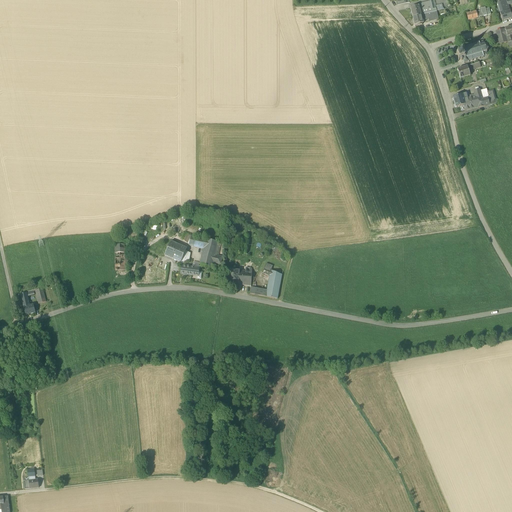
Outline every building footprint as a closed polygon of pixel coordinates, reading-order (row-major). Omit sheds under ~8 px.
[(508,6),(506,1),(506,0),(506,1),(497,3),(500,14),(509,11),(508,6)] [(418,4),(418,6),(419,6),(421,15),(427,13),(433,12),(432,10),(433,10),(433,9),(431,1),(418,4)] [(413,17),(421,15),(419,6),(418,6),(410,8),(413,17)] [(481,13),(483,17),(491,15),(489,8),(485,9),(485,8),(480,9),(481,13)] [(439,19),(436,11),(433,12),(427,13),(428,19),(429,22),(439,19)] [(509,11),(500,14),(502,22),(511,19),(510,11),(509,11)] [(468,20),(477,18),(476,12),(467,14),(468,20)] [(424,23),(423,19),(421,15),(413,17),(413,19),(415,25),(415,26),(422,25),(421,23),(424,23)] [(508,42),(507,37),(505,30),(503,30),(496,32),(499,45),(508,42)] [(463,64),(464,64),(464,63),(468,62),(469,62),(472,61),(473,61),(472,60),(475,59),(476,60),(476,59),(479,58),(479,59),(480,59),(480,58),(483,57),(483,58),(483,57),(487,56),(486,52),(486,53),(487,53),(486,52),(487,50),(488,50),(488,49),(487,49),(487,47),(487,46),(486,47),(484,45),(484,44),(484,45),(483,42),(479,43),(478,42),(478,43),(475,44),(475,43),(474,43),(475,44),(472,45),(471,44),(471,45),(468,46),(467,46),(464,47),(460,48),(459,48),(459,49),(460,50),(461,53),(457,54),(456,53),(456,54),(457,55),(458,60),(458,61),(459,61),(459,60),(460,60),(461,61),(462,61),(462,60),(462,59),(464,63),(463,64)] [(457,70),(460,79),(470,76),(468,71),(467,67),(457,70)] [(478,107),(478,108),(484,107),(482,100),(480,91),(479,90),(473,91),(475,97),(478,107)] [(480,91),(482,100),(489,98),(487,93),(486,90),(480,91)] [(482,100),(484,107),(493,104),(492,101),(495,100),(492,91),(487,93),(489,98),(482,100)] [(453,98),(456,108),(464,106),(465,105),(464,100),(462,95),(453,98)] [(475,97),(468,99),(464,100),(465,105),(464,106),(465,111),(478,107),(475,97)] [(190,245),(204,248),(206,239),(191,236),(189,244),(190,245)] [(218,242),(206,239),(204,248),(201,259),(213,261),(218,242)] [(165,255),(181,262),(186,251),(187,249),(171,241),(165,255)] [(222,243),(218,242),(213,261),(213,263),(221,265),(223,256),(219,256),(222,243)] [(116,270),(125,270),(124,252),(124,245),(115,245),(116,270)] [(190,254),(186,251),(181,262),(180,263),(182,264),(189,261),(190,254)] [(200,264),(212,267),(213,263),(213,261),(201,259),(200,264)] [(197,276),(198,276),(199,272),(199,269),(198,268),(192,268),(182,266),(181,273),(197,276)] [(233,283),(238,283),(239,271),(229,271),(228,283),(233,283)] [(251,285),(252,272),(245,272),(239,271),(238,283),(242,284),(241,285),(249,286),(251,285)] [(271,271),(270,271),(269,276),(268,280),(266,291),(265,297),(277,299),(282,275),(271,271)] [(35,291),(39,304),(46,303),(43,289),(35,291)] [(20,294),(24,308),(29,306),(27,297),(26,293),(20,294)] [(24,308),(25,315),(28,314),(35,313),(33,305),(29,306),(24,308)] [(28,478),(29,481),(30,489),(39,488),(38,480),(36,481),(35,477),(28,478)] [(0,497),(0,505),(8,504),(7,497),(0,497)]
